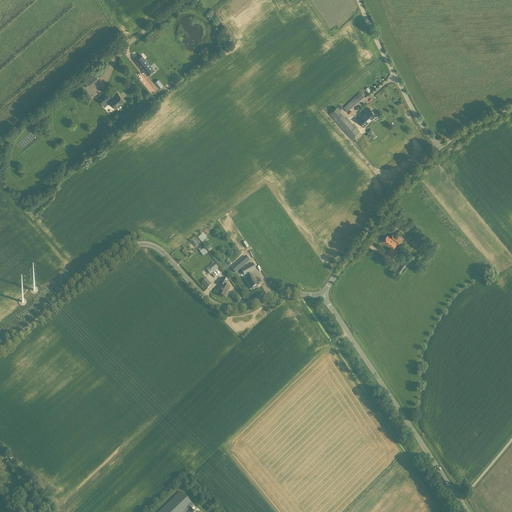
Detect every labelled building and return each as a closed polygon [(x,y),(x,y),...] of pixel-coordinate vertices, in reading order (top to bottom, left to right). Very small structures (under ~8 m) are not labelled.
[(152,69),(142,56),(136,60),(147,74),(152,69)] [(96,73),(86,81),(90,86),(100,78),(96,73)] [(343,108),(347,111),(364,96),(360,92),(343,108)] [(109,100),(111,103),(115,108),(124,101),(117,93),(111,99),(110,98),(110,97),(106,93),(98,99),(102,104),(108,99),(109,100)] [(352,126),(337,107),(329,114),(350,139),(360,131),(354,124),(352,126)] [(369,121),(376,115),(370,108),(362,114),(361,114),(356,119),(363,127),(369,122),(369,121)] [(371,129),(367,132),(373,139),(377,136),(371,129)] [(388,240),(395,245),(396,243),(398,244),(401,239),(393,233),(390,237),(387,235),(382,242),(385,244),(388,240)] [(202,236),(198,239),(203,245),(207,242),(202,236)] [(410,241),(417,246),(418,247),(421,242),(420,241),(414,236),(410,241)] [(196,237),(194,239),(200,248),(203,246),(196,237)] [(395,251),(392,249),(395,245),(388,240),(385,244),(388,246),(390,248),(387,252),(392,255),(395,251)] [(400,264),(398,262),(397,263),(393,259),(391,262),(390,263),(394,266),(393,268),(401,273),(409,262),(413,257),(409,254),(405,259),(405,258),(400,264)] [(246,255),(232,268),(236,273),(251,260),(246,255)] [(206,270),(210,275),(218,268),(214,263),(206,270)] [(244,276),(252,272),(256,269),(253,263),(249,265),(241,269),(244,276)] [(250,274),(247,276),(250,281),(248,282),(252,289),(257,286),(250,274)] [(228,292),(230,288),(226,286),(229,281),(223,278),(219,285),(222,286),(218,295),(225,298),(227,294),(228,292)] [(207,289),(211,284),(206,279),(202,283),(207,289)] [(179,493),(165,506),(165,507),(159,511),(185,511),(189,509),(193,505),(180,492),(179,493)]
